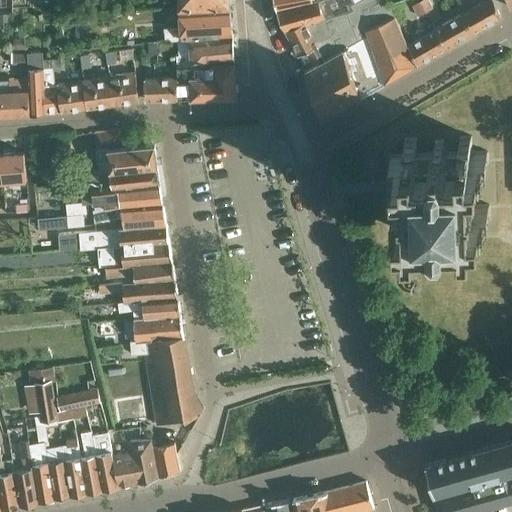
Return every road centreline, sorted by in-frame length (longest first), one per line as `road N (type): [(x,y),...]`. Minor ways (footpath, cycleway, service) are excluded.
road 1 (residential): [(378,453),(303,145)]
road 2 (residential): [(214,398),(166,118)]
road 3 (residential): [(114,511),(378,453)]
road 4 (residential): [(303,145),(511,26)]
road 5 (residential): [(0,130),(166,118)]
road 6 (residential): [(378,453),(511,416)]
